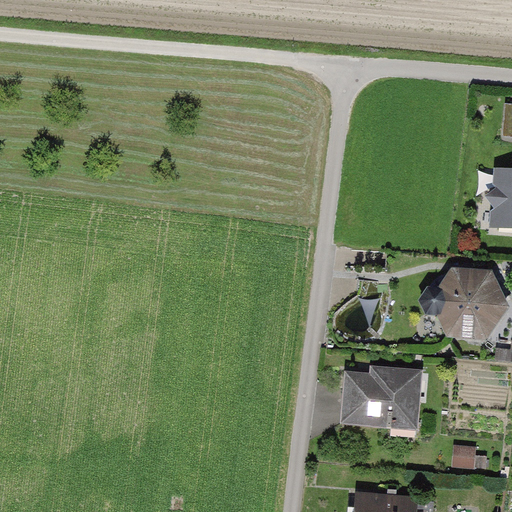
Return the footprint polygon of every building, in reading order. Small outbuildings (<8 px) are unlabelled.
[(511,175),(500,174),(498,191),(489,199),(497,208),(495,226),(511,227),(511,175)] [(490,277),(455,274),(443,292),(430,292),(423,302),(428,314),(441,315),(451,335),(486,337),(505,308),(490,277)] [(347,375),(343,424),(392,428),(393,421),(418,423),(423,373),(391,371),(391,378),(347,375)] [(476,450),(462,449),(460,466),(486,468),(487,458),(475,458),(476,450)] [(356,511),(416,511),(417,502),(358,497),(356,511)]
